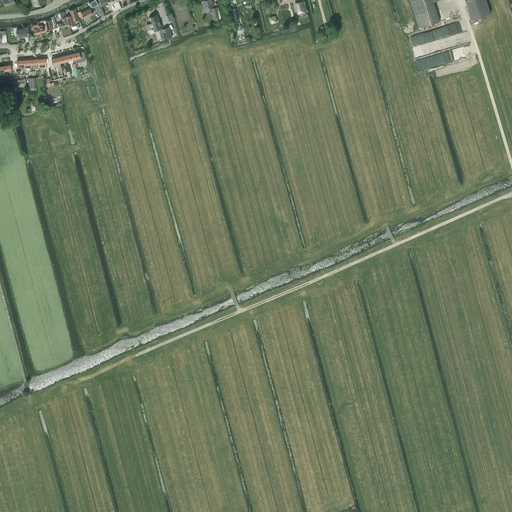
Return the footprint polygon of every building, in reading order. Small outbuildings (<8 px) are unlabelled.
[(95,0),(94,0),(88,3),(91,8),(98,4),(95,0)] [(203,0),(202,0),(204,8),(205,8),(208,8),(208,7),(214,5),(213,2),(212,0),(203,0)] [(410,0),(419,27),(439,21),(434,1),(438,0),(410,0)] [(464,0),(471,19),(490,13),(485,0),(464,0)] [(302,1),(295,3),(298,13),(305,11),(307,11),(305,2),(304,2),(302,2),(302,1)] [(218,7),(212,8),(215,21),(221,19),(218,7)] [(69,27),(72,26),(72,24),(75,23),(73,18),(77,16),(75,8),(69,10),(70,14),(65,16),(66,17),(68,25),(69,27)] [(84,18),(92,13),(89,8),(81,12),(80,11),(77,13),(79,16),(80,16),(81,19),(84,18)] [(59,28),(68,25),(66,17),(65,16),(64,11),(59,13),(62,22),(57,23),(59,28)] [(150,23),(146,24),(148,30),(152,28),(153,30),(159,28),(160,31),(161,31),(164,39),(172,36),(169,26),(163,28),(159,18),(158,18),(157,13),(148,16),(150,23)] [(42,25),(38,26),(38,24),(32,25),(34,34),(43,32),(42,25)] [(27,27),(24,28),(16,28),(17,36),(25,35),(25,37),(28,37),(27,27)] [(0,30),(1,42),(6,41),(6,37),(14,37),(13,29),(0,30)] [(79,53),(79,51),(72,53),(73,59),(74,63),(85,60),(83,52),(79,53)] [(60,62),(58,56),(51,58),(53,66),(57,65),(57,63),(60,62)] [(26,64),(25,59),(17,60),(17,68),(24,67),(24,64),(26,64)] [(3,65),(4,70),(9,69),(9,72),(12,72),(10,64),(3,65)]
